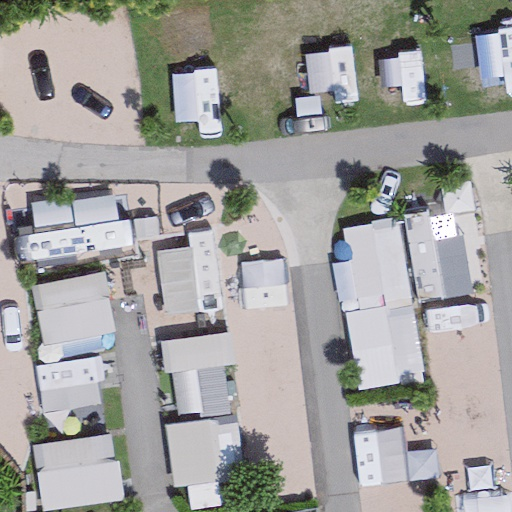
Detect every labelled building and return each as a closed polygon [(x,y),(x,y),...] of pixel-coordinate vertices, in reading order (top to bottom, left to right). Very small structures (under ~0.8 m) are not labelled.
[(145,78),(186,71),(180,32),(138,39),(145,78)] [(413,216),(352,223),(369,384),(430,378),(413,216)] [(222,236),(167,239),(171,305),(226,302),(222,236)] [(109,266),(40,280),(54,346),(123,331),(109,266)] [(240,325),(168,336),(173,369),(245,357),(240,325)] [(113,357),(48,362),(51,391),(116,385),(113,357)] [(245,412),(176,415),(179,479),(247,476),(245,412)] [(51,505),(131,496),(124,430),(44,438),(51,505)]
